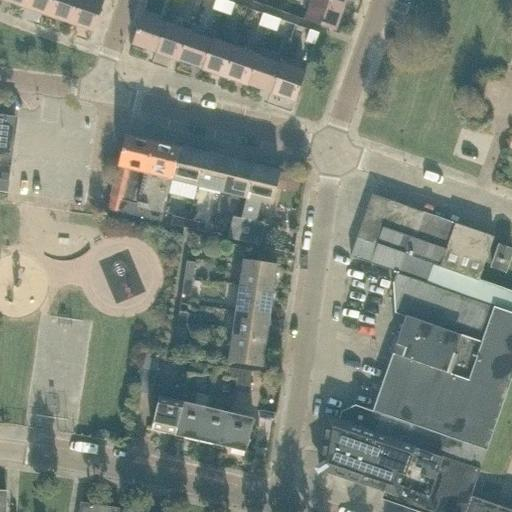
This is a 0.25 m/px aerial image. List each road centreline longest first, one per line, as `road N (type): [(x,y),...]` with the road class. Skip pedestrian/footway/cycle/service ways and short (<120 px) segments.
road 1 (residential): [(277,500),(334,148)]
road 2 (residential): [(277,500),(0,455)]
road 3 (residential): [(334,148),(102,90)]
road 4 (residential): [(334,148),(383,0)]
road 5 (residential): [(476,198),(334,148)]
